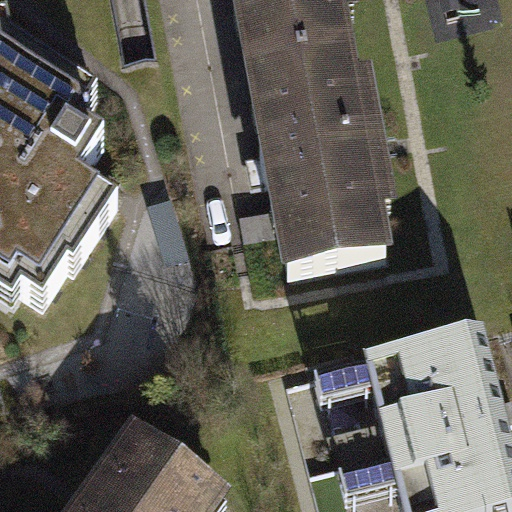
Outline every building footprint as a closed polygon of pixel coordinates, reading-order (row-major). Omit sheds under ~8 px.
[(233,0),(251,95),(354,76),(347,38),(359,35),(352,0),(233,0)] [(9,40),(0,40),(0,304),(3,306),(12,296),(38,316),(123,200),(95,179),(109,156),(83,135),(97,113),(8,58),(9,40)] [(251,95),(288,295),(391,276),(386,249),(400,247),(373,99),(359,102),(354,76),(251,95)] [(511,511),(511,451),(484,344),(367,374),(402,511),(511,511)] [(225,511),(227,510),(142,453),(101,511),(225,511)]
